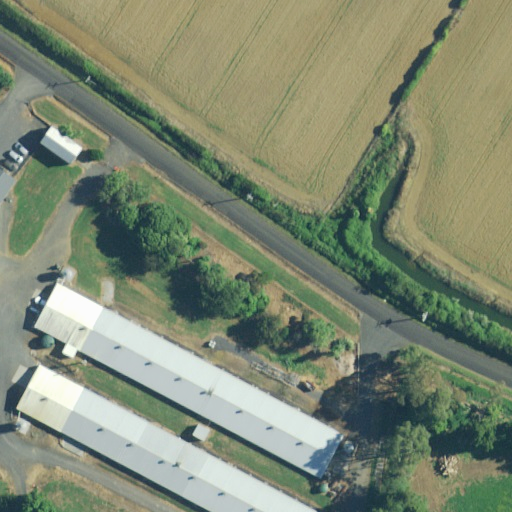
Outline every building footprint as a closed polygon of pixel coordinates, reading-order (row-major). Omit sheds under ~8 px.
[(83,148),(53,126),(42,142),(72,164),(83,148)] [(0,205),(18,180),(0,168),(0,205)] [(69,343),(64,352),(74,357),(79,348),(82,350),(105,308),(59,284),(37,326),(69,343)] [(105,308),(82,350),(321,477),(344,435),(105,308)] [(62,431),(84,388),(41,365),(19,408),(62,431)] [(318,511),(84,388),(62,431),(215,511),(318,511)] [(213,428),(200,421),(193,434),(206,441),(213,428)]
